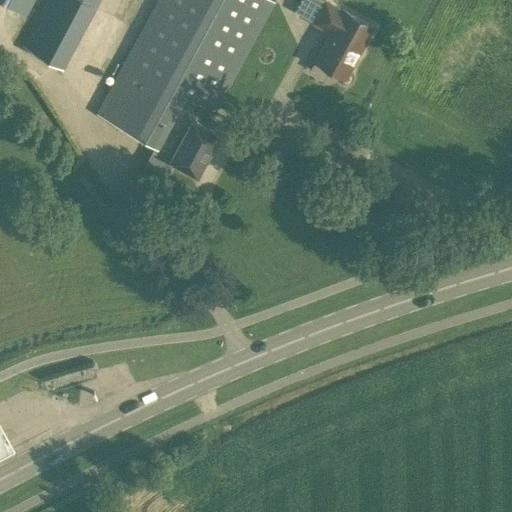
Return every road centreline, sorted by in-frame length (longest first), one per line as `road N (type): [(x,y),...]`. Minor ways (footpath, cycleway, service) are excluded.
road 1 (secondary): [(0,480),(257,358),(511,272)]
road 2 (unknown): [(0,34),(77,110),(222,334),(257,358)]
